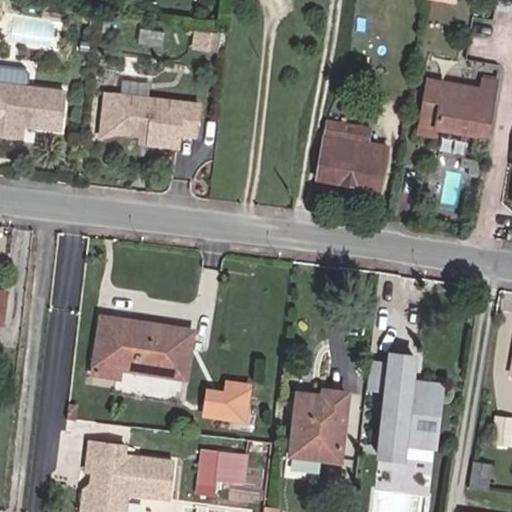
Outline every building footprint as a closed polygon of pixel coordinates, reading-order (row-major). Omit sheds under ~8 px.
[(483,78),(481,89),(430,80),(423,122),(485,133),(495,81),(483,78)] [(30,123),(31,123),(31,128),(54,131),(59,93),(0,84),(0,135),(17,138),(18,127),(19,122),(25,122),(30,123)] [(110,102),(111,97),(111,92),(103,91),(97,136),(120,130),(117,127),(114,124),(111,122),(108,119),(108,114),(109,108),(110,102)] [(196,135),(200,103),(111,92),(111,97),(110,102),(109,108),(108,114),(108,119),(111,122),(114,124),(117,127),(120,130),(148,133),(147,142),(178,146),(180,133),(196,135)] [(330,122),(328,126),(320,178),(380,187),(386,147),(368,144),(370,128),(330,122)] [(185,378),(191,332),(102,318),(93,373),(116,377),(118,368),(185,378)] [(404,445),(434,448),(441,386),(423,384),(418,389),(410,388),(413,358),(390,356),(389,364),(385,394),(378,458),(402,460),(404,445)] [(365,391),(385,394),(389,364),(369,362),(365,391)] [(226,378),(225,389),(205,387),(202,418),(249,422),(252,381),(226,378)] [(291,454),(339,459),(346,394),(323,391),(322,397),(298,394),(291,454)] [(99,484),(95,511),(134,511),(137,488),(179,494),(183,456),(126,449),(127,444),(91,440),(88,470),(101,472),(99,484)] [(218,453),(202,451),(200,462),(217,464),(218,453)] [(214,496),(217,479),(228,481),(231,454),(218,453),(217,464),(200,462),(197,494),(214,496)] [(244,482),(247,456),(231,454),(228,481),(244,482)] [(92,511),(95,511),(99,484),(93,484),(89,511),(92,511)]
